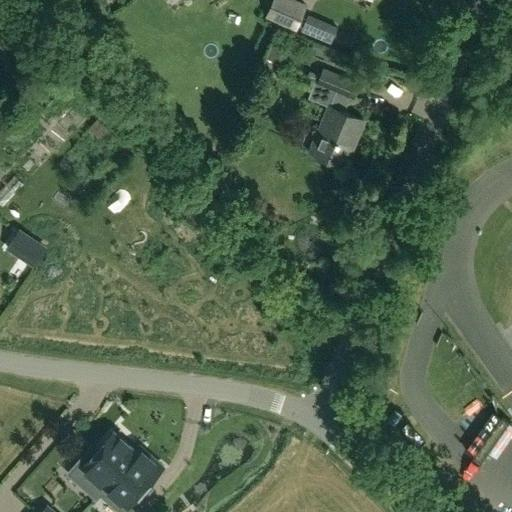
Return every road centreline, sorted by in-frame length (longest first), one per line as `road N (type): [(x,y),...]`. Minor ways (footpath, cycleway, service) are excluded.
road 1 (unclassified): [(312,419),(488,0)]
road 2 (unclassified): [(312,419),(243,394),(0,360)]
road 3 (unclassified): [(406,511),(312,419)]
